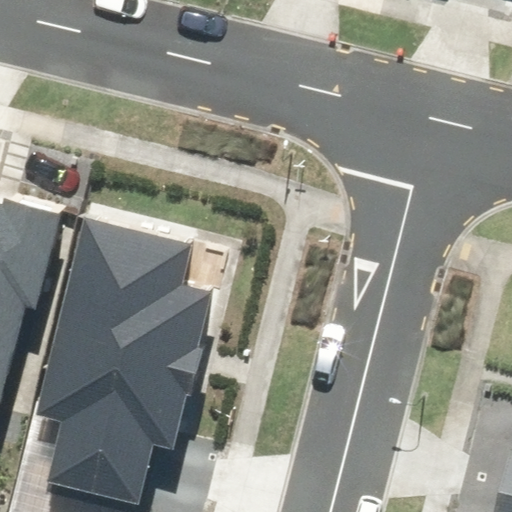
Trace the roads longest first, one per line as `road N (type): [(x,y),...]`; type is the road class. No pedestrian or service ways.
road 1 (residential): [(0,13),(429,121)]
road 2 (residential): [(429,121),(332,511)]
